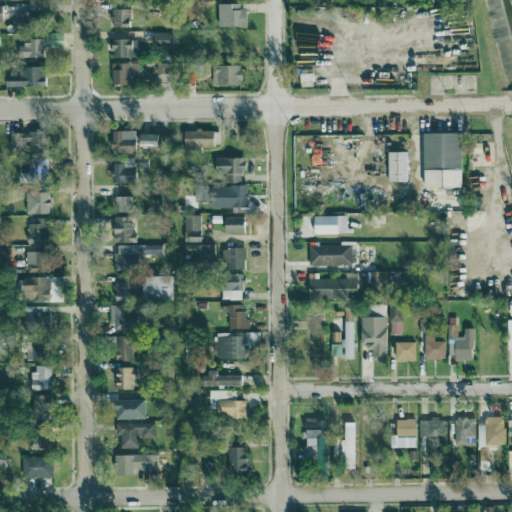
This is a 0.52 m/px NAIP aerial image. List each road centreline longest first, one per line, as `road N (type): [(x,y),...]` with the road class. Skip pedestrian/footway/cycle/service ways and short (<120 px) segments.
road 1 (residential): [(0,499),(511,491)]
road 2 (residential): [(274,0),(279,511)]
road 3 (residential): [(82,0),(85,511)]
road 4 (residential): [(0,109),(276,107)]
road 5 (residential): [(276,107),(510,105)]
road 6 (residential): [(279,390),(511,387)]
